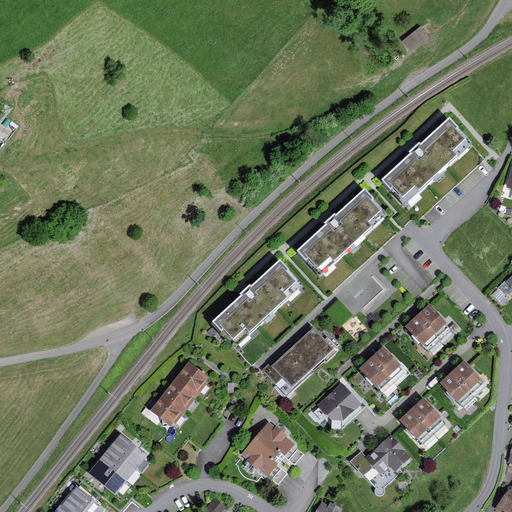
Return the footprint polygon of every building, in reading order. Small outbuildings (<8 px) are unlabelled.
[(419,29),(404,42),(411,51),(427,38),(419,29)] [(471,144),(450,122),(383,183),(403,205),(471,144)] [(386,216),(365,193),(299,253),(319,276),(386,216)] [(302,287),(279,262),(215,321),(237,345),(302,287)] [(430,307),(419,317),(437,338),(448,329),(430,307)] [(419,317),(408,326),(427,348),(437,338),(419,317)] [(314,328),(292,348),(313,371),(323,361),(325,363),(338,351),(327,338),(324,340),(314,328)] [(313,371),(292,348),(273,366),(271,364),(263,371),(286,395),(313,371)] [(384,351),(374,360),(391,379),(401,370),(384,351)] [(374,360),(363,369),(381,389),(391,379),(374,360)] [(464,364),(454,374),(472,394),(483,384),(464,364)] [(189,365),(177,380),(195,394),(206,378),(189,365)] [(454,374),(443,384),(462,404),(472,394),(454,374)] [(177,380),(165,395),(183,409),(195,394),(177,380)] [(367,407),(343,382),(314,408),(333,429),(344,429),(367,407)] [(165,395),(153,410),(171,424),(183,409),(165,395)] [(424,401),(414,411),(433,432),(443,422),(424,401)] [(414,411),(403,420),(422,441),(433,432),(414,411)] [(269,425),(257,439),(280,459),(292,445),(269,425)] [(410,458),(391,436),(365,457),(361,452),(350,462),(362,476),(364,474),(376,488),(375,491),(375,493),(377,495),(380,496),(383,495),(384,492),(384,489),(384,488),(398,475),(396,472),(410,458)] [(134,467),(144,455),(121,437),(111,449),(134,467)] [(257,439),(245,453),(268,473),(280,459),(257,439)] [(124,479),(134,467),(111,449),(102,461),(124,479)] [(114,491),(124,479),(102,461),(92,473),(114,491)] [(511,511),(511,485),(496,507),(500,511),(511,511)] [(79,511),(99,511),(101,509),(77,490),(67,502),(79,511)] [(215,498),(202,511),(221,511),(225,507),(215,498)] [(79,511),(67,502),(58,511),(79,511)]
